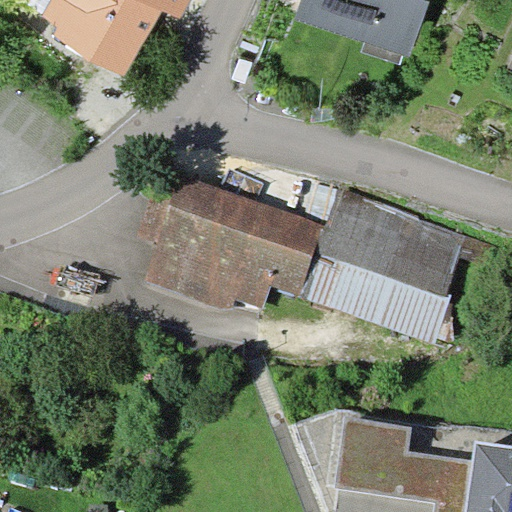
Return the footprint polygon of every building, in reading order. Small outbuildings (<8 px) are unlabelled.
[(195,0),(31,0),(22,18),(127,73),(160,10),(183,22),(195,0)] [(425,0),(300,0),(294,21),(407,57),(425,0)] [(261,202),(182,176),(147,285),(258,321),(266,296),(434,350),(469,241),(269,177),(261,202)] [(436,511),(466,511),(474,458),(409,450),(413,422),(347,413),(337,488),(438,502),(436,511)] [(511,511),(511,448),(476,444),(474,458),(466,511),(511,511)]
